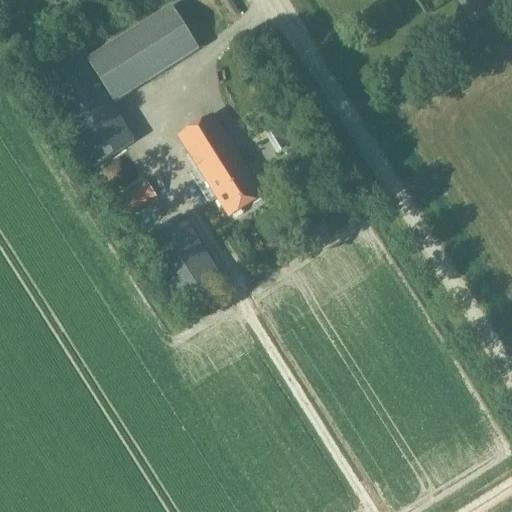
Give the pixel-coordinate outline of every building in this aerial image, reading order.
[(469,29),(488,17),(478,0),(454,0),(464,16),(462,17),(469,29)] [(114,104),(198,50),(169,5),(85,60),(114,104)] [(79,59),(38,85),(92,170),(133,143),(79,59)] [(228,218),(262,197),(211,117),(178,139),(228,218)] [(114,201),(125,218),(155,199),(144,182),(114,201)] [(181,310),(222,284),(180,217),(138,243),(181,310)]
